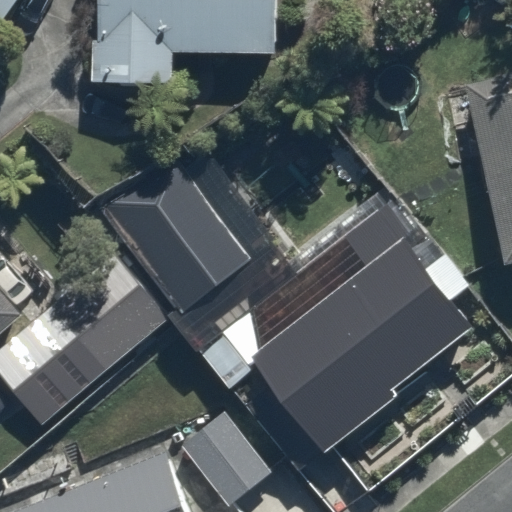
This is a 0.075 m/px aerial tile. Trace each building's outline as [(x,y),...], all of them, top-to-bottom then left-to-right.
[(0,0),(0,32),(5,36),(26,0),(0,0)] [(179,56),(281,60),(283,0),(98,0),(95,85),(178,89),(179,56)] [(511,74),(468,87),(511,237),(511,74)] [(287,457),(295,468),(331,511),(368,511),(474,424),(422,362),(473,320),(360,184),(182,332),(239,400),(287,457)] [(85,285),(53,312),(109,377),(175,321),(145,285),(110,314),(85,285)] [(0,334),(23,313),(0,287),(0,334)] [(287,457),(239,400),(182,447),(230,504),(287,457)] [(194,511),(167,451),(27,511),(194,511)]
